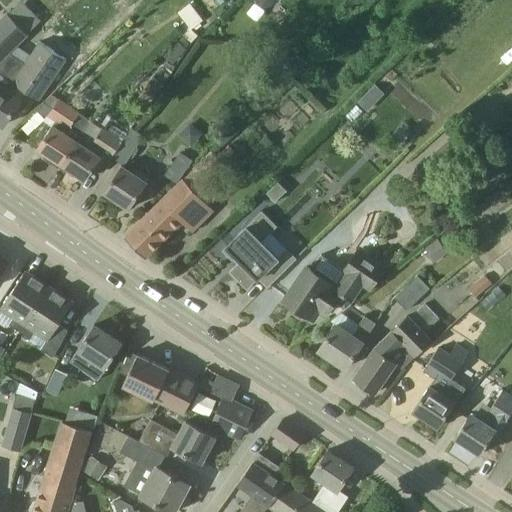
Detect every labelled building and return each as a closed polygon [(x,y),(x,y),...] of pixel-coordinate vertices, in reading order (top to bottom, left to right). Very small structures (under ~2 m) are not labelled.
[(253,0),(254,0),(269,12),(277,1),(275,0),(253,0)] [(204,19),(191,3),(179,11),(191,28),(204,19)] [(0,60),(27,33),(8,14),(0,21),(0,60)] [(198,35),(185,23),(179,30),(192,42),(198,35)] [(173,64),(187,49),(185,48),(190,43),(180,33),(162,53),(173,64)] [(66,59),(41,42),(17,78),(0,66),(0,122),(4,125),(21,100),(27,90),(39,98),(38,99),(39,100),(66,59)] [(159,90),(149,83),(141,94),(151,100),(159,90)] [(375,84),(364,96),(373,105),(385,93),(375,84)] [(62,164),(77,141),(91,121),(58,99),(48,115),(57,120),(38,148),(62,164)] [(37,110),(29,119),(37,127),(45,119),(37,110)] [(91,121),(77,141),(62,164),(86,179),(104,152),(112,157),(123,142),(91,121)] [(112,157),(124,165),(143,137),(131,129),(123,142),(112,157)] [(228,161),(236,152),(229,145),(220,154),(228,161)] [(165,175),(177,182),(192,160),(180,152),(165,175)] [(195,168),(184,179),(192,188),(195,191),(205,182),(224,164),(213,152),(206,158),(195,168)] [(135,173),(124,166),(122,165),(104,191),(107,193),(107,196),(114,201),(117,200),(130,209),(142,190),(151,196),(159,184),(137,169),(135,173)] [(214,211),(192,188),(184,179),(125,237),(146,258),(183,221),(193,231),(214,211)] [(276,202),(288,190),(280,181),(268,193),(276,202)] [(262,242),(278,226),(263,211),(223,250),(233,260),(237,256),(241,260),(230,272),(248,289),(259,278),(268,287),(297,258),(287,248),(278,258),(262,242)] [(435,263),(448,253),(438,238),(425,248),(435,263)] [(326,280),(307,267),(285,298),(306,312),(308,308),(317,314),(320,311),(325,314),(335,299),(340,302),(343,297),(351,302),(363,284),(371,289),(373,288),(386,269),(359,250),(344,271),(346,272),(338,283),(328,277),(326,280)] [(0,277),(10,260),(0,254),(0,277)] [(20,332),(49,287),(26,271),(1,308),(14,317),(9,325),(20,332)] [(407,310),(430,288),(417,275),(394,297),(407,310)] [(492,283),(485,275),(469,289),(476,297),(492,283)] [(49,287),(20,332),(30,339),(36,331),(48,339),(41,349),(53,357),(61,346),(68,330),(59,324),(73,303),(49,287)] [(407,316),(376,347),(354,378),(376,393),(397,363),(402,366),(410,359),(411,360),(431,340),(425,333),(439,320),(425,304),(410,318),(407,316)] [(346,368),(363,342),(368,333),(369,334),(376,323),(365,316),(360,324),(342,313),(331,321),(336,324),(319,350),(346,368)] [(83,370),(91,358),(106,368),(123,344),(94,325),(78,349),(82,352),(74,364),(83,370)] [(464,388),(451,380),(469,353),(456,345),(451,353),(440,346),(428,364),(424,371),(432,376),(436,369),(439,372),(414,411),(438,427),(455,402),(464,388)] [(127,375),(123,383),(183,413),(198,383),(138,354),(138,355),(134,353),(131,358),(126,356),(119,371),(127,375)] [(68,374),(56,369),(44,395),(53,399),(56,393),(59,394),(68,374)] [(239,386),(219,376),(212,390),(225,396),(211,425),(240,439),(253,410),(233,400),(239,386)] [(204,377),(200,385),(212,390),(216,382),(204,377)] [(474,396),(492,407),(483,421),(471,413),(455,438),(480,454),(493,434),(497,437),(511,413),(511,396),(503,391),(504,390),(486,378),(474,396)] [(32,413),(38,393),(20,383),(13,407),(32,413)] [(21,451),(32,413),(13,407),(2,446),(21,451)] [(284,418),(273,434),(294,449),(305,433),(284,418)] [(140,441),(166,455),(168,456),(168,455),(162,452),(167,443),(202,462),(216,437),(186,421),(179,434),(152,419),(140,441)] [(66,511),(91,430),(62,421),(34,511),(66,511)] [(166,455),(140,441),(129,435),(121,450),(138,459),(125,484),(175,511),(191,484),(157,465),(155,469),(151,466),(159,452),(165,456),(166,455)] [(313,501),(326,509),(329,511),(338,511),(349,496),(339,490),(354,467),(328,450),(313,474),(326,482),(313,501)] [(259,453),(238,484),(253,494),(268,505),(284,482),(275,476),(281,468),(259,453)] [(99,480),(108,466),(91,456),(83,470),(99,480)] [(326,511),(284,482),(268,505),(277,511),(326,511)] [(253,494),(240,511),(262,511),(268,505),(253,494)] [(68,511),(86,511),(84,501),(71,502),(68,511)]
